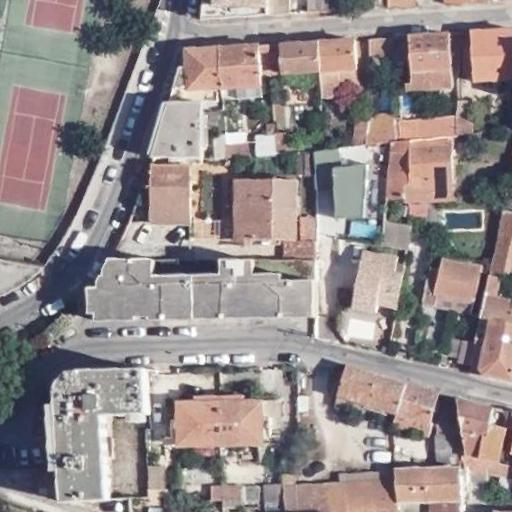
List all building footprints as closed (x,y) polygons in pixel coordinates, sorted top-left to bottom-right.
[(270,0),(205,0),(204,18),(228,16),(271,14),(271,5),(270,0)] [(271,14),(291,12),(291,0),(270,0),(271,5),(271,14)] [(309,0),(310,11),(330,9),(330,0),(309,0)] [(333,0),(333,9),(347,8),(347,0),(333,0)] [(511,77),(511,28),(473,31),(477,80),(511,77)] [(451,32),(411,35),(414,82),(433,81),(433,90),(456,88),(456,82),(454,80),(451,32)] [(395,54),(396,35),(371,37),(371,55),(395,54)] [(358,37),(321,40),(323,71),(323,84),(324,99),(342,98),(342,85),(342,70),(359,67),(358,37)] [(284,42),(285,72),(323,71),(321,40),(284,42)] [(271,43),(221,46),(221,58),(222,86),(225,86),(226,99),(266,96),(265,82),(274,81),(273,73),(272,55),(271,43)] [(187,48),(153,157),(194,157),(205,157),(204,100),(226,99),(225,86),(222,86),(221,58),(221,46),(187,48)] [(360,84),(359,67),(342,70),(342,85),(360,84)] [(323,84),(323,71),(285,72),(286,85),(323,84)] [(415,91),(433,90),(433,81),(414,82),(415,91)] [(472,99),(459,100),(460,119),(460,135),(460,136),(477,134),(472,99)] [(397,117),(370,119),(370,145),(396,143),(400,142),(397,117)] [(357,146),(370,145),(370,119),(358,119),(357,146)] [(402,124),(401,142),(424,139),(433,139),(460,136),(460,135),(460,119),(402,124)] [(286,133),(277,133),(279,154),(287,153),(286,133)] [(214,134),(214,157),(229,157),(228,145),(227,134),(214,134)] [(463,146),(396,143),(389,197),(459,202),(463,146)] [(251,144),(228,145),(229,157),(252,156),(251,144)] [(315,150),(315,190),(338,190),(338,222),(370,221),(370,166),(342,166),(342,150),(315,150)] [(150,167),(133,213),(146,213),(146,205),(152,206),(152,222),(190,223),(190,205),(192,205),(192,167),(150,167)] [(292,239),(291,259),(318,260),(317,239),(299,240),(299,216),(299,179),(236,179),(235,238),(292,239)] [(511,207),(506,207),(499,241),(498,245),(498,246),(496,256),(511,260),(511,207)] [(412,217),(387,213),(384,237),(408,241),(412,217)] [(317,239),(318,217),(299,216),(299,240),(317,239)] [(356,299),(398,306),(408,241),(384,237),(367,234),(356,299)] [(498,246),(498,245),(482,240),(478,258),(479,258),(495,261),(496,256),(498,246)] [(432,263),(425,301),(437,304),(440,292),(477,298),(484,264),(444,256),(441,265),(432,263)] [(511,281),(511,260),(496,256),(495,261),(491,277),(511,281)] [(318,312),(318,260),(291,259),(137,259),(113,259),(106,273),(100,291),(90,292),(93,311),(100,312),(100,320),(122,320),(142,319),(309,317),(318,316),(318,314),(318,312)] [(511,302),(511,281),(491,277),(488,297),(511,302)] [(474,312),(477,298),(440,292),(437,304),(474,312)] [(511,321),(511,302),(488,297),(484,315),(493,317),(511,321)] [(334,312),(318,312),(318,314),(318,316),(318,338),(334,341),(334,312)] [(486,374),(511,379),(511,321),(493,317),(483,367),(486,374)] [(462,361),(474,363),(479,342),(455,337),(451,353),(463,356),(462,361)] [(432,423),(441,393),(349,364),(340,393),(341,394),(368,402),(400,413),(432,423)] [(62,475),(63,490),(64,501),(106,500),(104,415),(149,415),(148,369),(112,369),(84,370),(80,370),(76,371),(73,372),(69,375),(66,377),(64,381),(62,384),(61,387),(62,475)] [(364,414),(368,402),(341,394),(337,405),(364,414)] [(222,445),(239,444),(265,443),(264,428),(264,401),(246,400),(246,396),(221,396),(196,396),(196,401),(179,401),(180,445),(222,445)] [(497,405),(460,398),(460,399),(463,419),(465,433),(467,449),(465,449),(465,453),(486,458),(494,423),(497,405)] [(281,401),(264,401),(264,428),(281,428),(281,401)] [(429,432),(432,423),(400,413),(397,422),(429,432)] [(486,458),(500,460),(507,426),(494,423),(486,458)] [(437,461),(466,461),(465,453),(465,449),(467,449),(465,433),(438,433),(437,461)] [(272,444),(265,443),(239,444),(240,464),(272,464),(272,444)] [(465,453),(466,461),(467,467),(468,475),(489,480),(491,471),(511,475),(511,462),(500,460),(486,458),(465,453)] [(398,480),(400,497),(429,498),(430,511),(465,510),(459,467),(397,469),(398,479),(398,480)] [(189,481),(188,510),(222,511),(224,511),(225,503),(225,496),(224,482),(223,468),(212,469),(212,480),(189,481)] [(341,475),(341,483),(398,479),(397,469),(341,475)] [(46,489),(63,490),(62,475),(56,470),(46,470),(46,474),(46,489)] [(341,483),(296,485),(295,511),(364,511),(385,511),(401,510),(400,497),(398,480),(398,479),(341,483)] [(245,483),(224,482),(225,496),(245,495),(245,483)] [(268,509),(288,510),(285,487),(285,484),(268,484),(268,509)] [(288,511),(295,511),(296,485),(285,487),(288,510),(288,511)]
